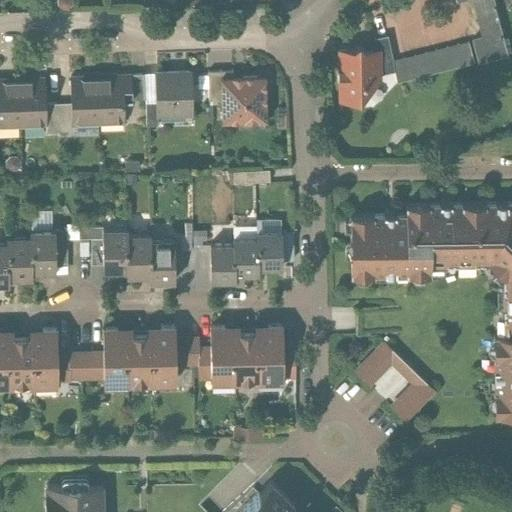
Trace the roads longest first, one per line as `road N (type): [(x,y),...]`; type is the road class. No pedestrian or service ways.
road 1 (residential): [(0,17),(117,15),(233,35),(299,28)]
road 2 (residential): [(318,302),(84,305)]
road 3 (residential): [(315,175),(511,175)]
road 4 (residential): [(315,175),(299,28)]
road 5 (residential): [(306,441),(327,469),(357,457),(362,439),(354,422),(328,414)]
road 6 (residential): [(318,302),(315,175)]
